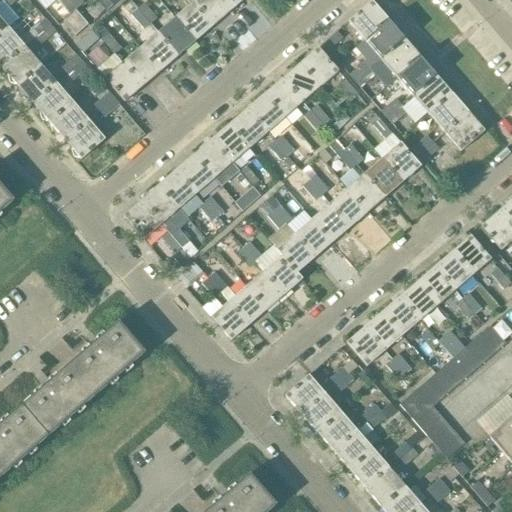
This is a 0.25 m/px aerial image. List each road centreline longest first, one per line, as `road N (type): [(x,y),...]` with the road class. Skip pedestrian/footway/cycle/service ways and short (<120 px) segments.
road 1 (residential): [(237,394),(511,159)]
road 2 (residential): [(78,211),(322,0)]
road 3 (residential): [(237,394),(78,211)]
road 4 (residential): [(340,511),(237,394)]
road 5 (residential): [(78,211),(0,119)]
